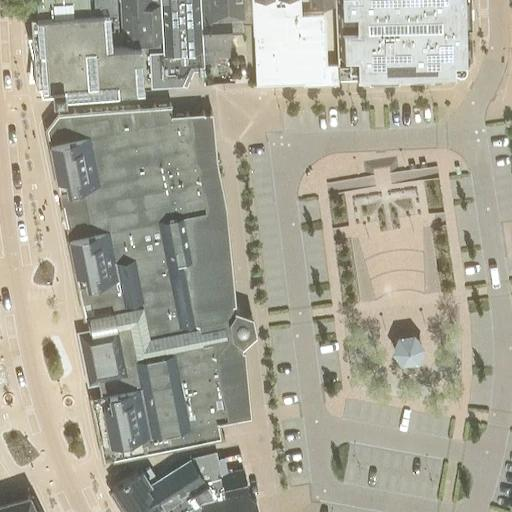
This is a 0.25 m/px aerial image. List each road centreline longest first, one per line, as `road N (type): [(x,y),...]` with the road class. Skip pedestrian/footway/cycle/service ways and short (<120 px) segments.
road 1 (residential): [(475,511),(497,420),(503,343),(471,133),(496,61),(498,0)]
road 2 (residential): [(0,142),(43,405),(75,511)]
